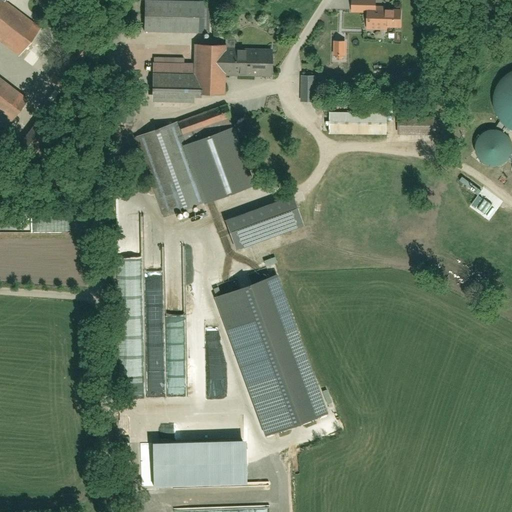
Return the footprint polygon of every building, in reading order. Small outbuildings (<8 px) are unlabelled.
[(0,41),(18,56),(40,28),(5,0),(2,4),(0,1),(0,41)] [(147,0),(147,32),(209,32),(209,0),(199,0),(147,0)] [(386,26),(400,27),(401,10),(384,10),(384,7),(368,7),(367,29),(386,30),(386,26)] [(226,76),(269,77),(269,49),(197,48),(196,75),(149,74),(149,95),(225,97),(226,76)] [(511,69),(511,70),(502,76),(496,85),(493,96),(494,107),(498,116),(504,123),(511,128),(511,69)] [(300,75),(300,101),(315,101),(315,76),(300,75)] [(0,111),(13,121),(28,100),(0,79),(0,111)] [(388,136),(388,114),(331,114),(331,136),(388,136)] [(400,117),(401,134),(427,133),(427,125),(421,125),(421,117),(400,117)] [(252,184),(232,130),(183,147),(175,126),(143,137),(171,214),(252,184)] [(511,150),(511,144),(509,137),(505,133),(500,129),(493,128),(487,129),(481,132),(477,137),(475,143),(475,149),(477,156),(480,160),(485,164),(490,165),(496,165),(501,164),(506,160),(510,156),(511,150)] [(295,199),(228,223),(238,250),(304,226),(295,199)] [(200,248),(191,249),(192,266),(201,265),(200,248)] [(267,266),(278,263),(277,257),(265,260),(267,266)] [(230,291),(269,279),(266,269),(249,274),(250,279),(240,282),(239,279),(228,282),(230,291)] [(218,300),(267,434),(326,413),(277,279),(218,300)] [(174,451),(159,452),(159,453),(184,452),(184,444),(174,444),(174,451)]
